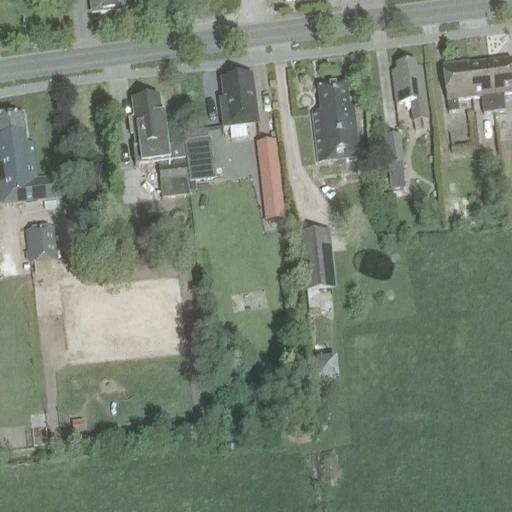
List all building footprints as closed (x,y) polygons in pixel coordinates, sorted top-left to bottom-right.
[(91,0),(94,14),(123,10),(122,0),(91,0)] [(488,65),(494,114),(505,113),(503,96),(511,94),(511,69),(511,62),(488,65)] [(410,103),(412,123),(413,134),(427,133),(426,122),(422,69),(415,69),(415,64),(395,67),(396,73),(391,73),(394,105),(410,103)] [(469,100),(465,65),(441,68),(446,102),(447,102),(448,114),(458,112),(457,101),(469,100)] [(494,114),(488,65),(468,67),(468,65),(465,65),(469,100),(480,98),(482,115),(494,114)] [(219,82),(222,102),(218,102),(222,133),(258,128),(252,78),(219,82)] [(315,166),(356,161),(350,107),(344,108),(342,87),(314,90),(316,113),(310,114),(315,166)] [(159,100),(130,103),(132,121),(130,122),(134,151),(131,151),(134,169),(156,166),(161,203),(189,199),(183,147),(166,149),(162,113),(160,113),(159,100)] [(0,208),(58,201),(55,181),(36,184),(32,145),(25,146),(22,117),(0,120),(0,208)] [(383,140),(386,169),(403,167),(399,138),(383,140)] [(216,140),(192,141),(194,180),(219,179),(216,140)] [(279,175),(276,142),(255,144),(259,177),(279,175)] [(405,191),(402,171),(388,173),(390,193),(405,191)] [(475,215),(475,196),(465,196),(465,215),(475,215)] [(63,236),(53,237),(53,228),(24,231),(28,267),(56,264),(56,263),(65,262),(63,236)] [(336,291),(329,233),(293,237),(300,296),(336,291)]
